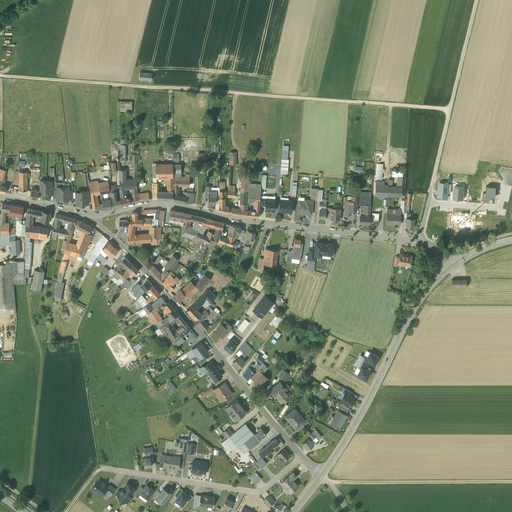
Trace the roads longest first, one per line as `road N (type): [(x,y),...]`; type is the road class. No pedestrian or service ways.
road 1 (track): [(450,110),(0,77)]
road 2 (residential): [(421,239),(168,203),(94,214)]
road 3 (residential): [(94,214),(301,455)]
road 4 (tertiary): [(321,475),(414,304),(450,266)]
road 5 (residential): [(301,455),(256,490),(104,469)]
road 6 (unclassified): [(477,0),(428,201)]
road 7 (track): [(330,484),(511,481)]
